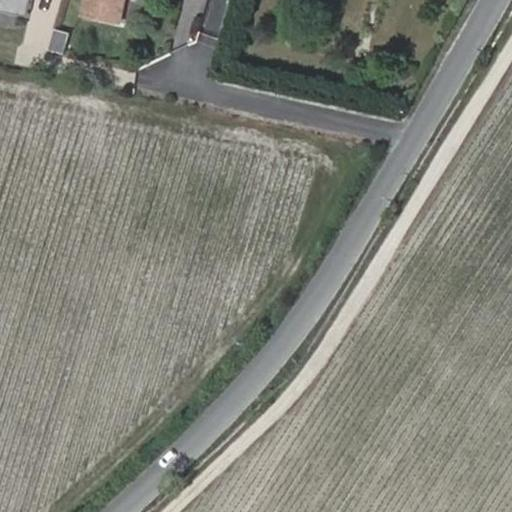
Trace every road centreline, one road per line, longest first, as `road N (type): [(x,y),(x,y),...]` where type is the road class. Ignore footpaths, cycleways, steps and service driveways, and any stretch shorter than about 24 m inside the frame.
road 1 (track): [(167,511),(295,390),(331,344),(511,51)]
road 2 (tertiary): [(129,511),(274,372),(414,145)]
road 3 (residential): [(414,145),(157,84)]
road 4 (tertiary): [(414,145),(499,0)]
